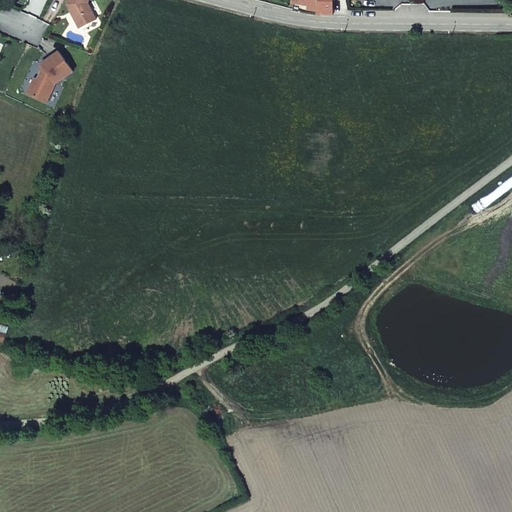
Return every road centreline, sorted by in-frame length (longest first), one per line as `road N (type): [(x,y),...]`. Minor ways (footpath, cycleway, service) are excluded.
road 1 (unclassified): [(511,160),(316,307),(149,394),(0,423)]
road 2 (tertiary): [(223,0),(343,23),(511,23)]
